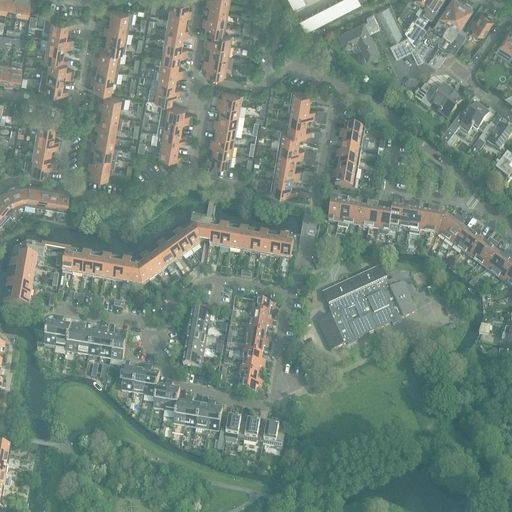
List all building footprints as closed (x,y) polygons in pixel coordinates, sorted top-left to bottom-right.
[(7,0),(5,12),(16,14),(18,0),(7,0)] [(29,0),(18,0),(16,14),(27,16),(29,0)] [(174,0),(169,0),(168,10),(190,14),(191,9),(186,9),(188,2),(174,0)] [(288,0),(294,9),(306,3),(304,0),(288,0)] [(338,0),(299,20),(304,29),(305,32),(329,20),(361,4),(360,2),(360,1),(359,1),(359,0),(338,0)] [(406,31),(405,32),(408,37),(415,47),(424,33),(426,30),(423,28),(431,16),(432,17),(442,1),(441,0),(427,0),(425,4),(422,8),(418,14),(418,15),(413,22),(412,21),(410,24),(406,31)] [(424,33),(415,47),(424,61),(435,44),(435,43),(445,27),(462,2),(459,0),(449,0),(440,15),(440,16),(433,28),(429,25),(426,30),(426,29),(426,30),(424,33)] [(208,6),(206,12),(226,16),(228,6),(205,2),(204,5),(208,6)] [(445,27),(435,43),(435,44),(444,49),(443,51),(446,53),(448,50),(455,40),(460,33),(457,31),(472,8),(462,2),(445,27)] [(388,8),(374,14),(390,46),(397,59),(411,52),(418,64),(424,61),(415,47),(408,37),(403,39),(395,21),(394,20),(388,8)] [(109,14),(108,20),(128,24),(128,23),(130,24),(132,13),(106,9),(105,13),(109,14)] [(189,18),(190,14),(168,10),(167,20),(184,23),(185,17),(189,18)] [(202,17),(201,21),(225,25),(226,16),(206,12),(206,18),(202,17)] [(482,36),(492,21),(490,20),(490,18),(487,16),(485,17),(480,14),(475,21),(474,20),(469,28),(473,30),(470,34),(478,39),(481,35),(482,36)] [(29,25),(36,26),(38,16),(31,15),(29,25)] [(357,41),(362,51),(366,60),(378,55),(368,35),(379,29),(372,15),(366,19),(368,22),(363,25),(362,23),(338,35),(344,47),(357,41)] [(43,29),(49,30),(66,33),(67,27),(75,29),(76,24),(44,19),(43,29)] [(103,25),(103,29),(127,33),(128,24),(108,20),(107,26),(103,25)] [(183,29),(184,23),(167,20),(165,30),(186,34),(187,29),(183,29)] [(203,32),(211,33),(223,35),(225,25),(201,21),(201,25),(204,26),(203,32)] [(125,43),(127,33),(103,29),(102,34),(105,34),(105,40),(122,43),(125,43)] [(496,51),(505,57),(509,59),(511,54),(511,30),(510,29),(496,51)] [(65,39),(66,33),(49,30),(47,40),(73,44),(73,41),(65,39)] [(186,38),(186,34),(165,30),(163,40),(181,43),(182,37),(186,38)] [(231,36),(223,35),(211,33),(210,39),(206,38),(205,43),(229,47),(231,36)] [(455,40),(448,50),(454,53),(465,36),(461,34),(460,33),(455,40)] [(72,49),(73,44),(47,40),(45,50),(62,52),(63,47),(72,49)] [(99,45),(99,49),(120,53),(122,43),(105,40),(104,46),(99,45)] [(180,49),(181,43),(163,40),(161,50),(187,55),(188,50),(180,49)] [(209,47),(208,53),(227,57),(229,47),(205,43),(205,47),(209,47)] [(435,44),(424,61),(436,69),(441,60),(446,53),(443,51),(444,49),(435,44)] [(94,54),(93,59),(119,63),(120,53),(99,49),(98,55),(94,54)] [(464,49),(461,53),(469,59),(472,54),(464,49)] [(44,60),(48,61),(65,64),(69,64),(70,61),(61,59),(62,52),(45,50),(44,60)] [(186,59),(187,55),(161,50),(160,60),(177,63),(178,57),(186,59)] [(203,59),(202,63),(226,67),(227,57),(208,53),(207,59),(203,59)] [(97,63),(96,69),(117,73),(119,63),(93,59),(93,63),(97,63)] [(11,65),(7,87),(11,88),(12,83),(18,84),(22,62),(11,60),(11,65)] [(176,69),(177,63),(160,60),(158,70),(184,74),(184,70),(176,69)] [(64,70),(65,64),(48,61),(47,71),(72,75),(73,72),(64,70)] [(224,77),(226,67),(202,63),(201,67),(205,68),(204,74),(224,77)] [(3,86),(7,87),(11,65),(1,64),(0,67),(0,81),(3,82),(3,86)] [(115,84),(117,73),(96,69),(95,75),(91,75),(90,79),(111,83),(115,84)] [(41,70),(40,80),(62,84),(63,78),(72,79),(72,75),(47,71),(46,71),(41,70)] [(183,79),(184,74),(158,70),(156,80),(174,83),(175,77),(183,79)] [(109,92),(111,83),(90,79),(89,83),(93,83),(92,90),(109,92)] [(61,90),(62,84),(40,80),(38,90),(69,95),(70,91),(61,90)] [(173,89),(174,83),(156,80),(155,90),(184,95),(185,91),(173,89)] [(449,117),(460,102),(449,94),(451,92),(443,86),(439,91),(433,86),(431,89),(424,85),(414,98),(429,110),(432,104),(449,117)] [(379,88),(378,92),(381,94),(386,94),(388,92),(389,89),(386,86),(381,86),(379,88)] [(184,100),(184,95),(155,90),(148,89),(146,99),(153,100),(170,103),(171,97),(184,100)] [(291,90),(289,101),(309,104),(310,98),(319,100),(320,95),(291,90)] [(216,98),(216,102),(240,106),(241,96),(221,92),(220,98),(216,98)] [(98,100),(97,104),(118,108),(118,109),(122,109),(124,99),(103,95),(102,101),(98,100)] [(308,110),(309,104),(289,101),(287,111),(316,116),(317,112),(308,110)] [(219,107),(218,113),(238,116),(240,106),(216,102),(215,106),(219,107)] [(101,109),(99,115),(117,118),(118,109),(118,108),(97,104),(97,108),(101,109)] [(160,105),(159,115),(190,120),(191,117),(182,115),(183,109),(160,105)] [(459,114),(447,131),(454,135),(459,128),(467,134),(471,129),(472,129),(473,127),(477,130),(478,130),(483,133),(487,128),(482,124),(483,123),(489,115),(475,106),(465,119),(459,114)] [(316,120),(316,116),(287,111),(285,121),(306,124),(307,118),(316,120)] [(213,118),(212,122),(236,126),(238,116),(218,113),(217,118),(213,118)] [(95,120),(94,124),(115,128),(117,118),(99,115),(98,121),(95,120)] [(189,124),(190,120),(159,115),(157,125),(180,129),(181,123),(189,124)] [(63,125),(34,120),(32,130),(36,131),(53,134),(54,128),(63,129),(63,125)] [(305,130),(306,124),(285,121),(283,131),(309,136),(313,136),(314,132),(305,130)] [(215,127),(214,133),(234,136),(236,126),(212,122),(211,126),(215,127)] [(97,129),(96,135),(113,138),(115,128),(94,124),(93,129),(97,129)] [(491,124),(479,140),(485,145),(487,143),(499,152),(511,134),(499,124),(496,128),(491,124)] [(155,135),(156,135),(191,141),(191,137),(179,135),(180,129),(157,125),(155,135)] [(339,132),(339,136),(362,140),(363,130),(345,127),(343,133),(339,132)] [(308,139),(309,136),(283,131),(279,130),(278,140),(298,144),(299,138),(308,139)] [(52,140),(53,134),(36,131),(34,141),(60,146),(60,141),(52,140)] [(209,138),(209,142),(233,146),(234,136),(214,133),(213,138),(209,138)] [(91,140),(90,145),(111,148),(113,138),(96,135),(95,141),(91,140)] [(150,145),(155,146),(176,149),(177,143),(190,145),(191,141),(156,135),(155,135),(152,135),(150,145)] [(342,141),(341,147),(360,150),(362,140),(339,136),(338,141),(342,141)] [(297,150),(298,144),(278,140),(276,150),(305,156),(306,151),(297,150)] [(59,150),(60,146),(34,141),(32,151),(49,154),(50,148),(59,150)] [(212,147),(211,153),(231,156),(233,146),(209,142),(208,146),(212,147)] [(116,149),(111,148),(90,145),(89,149),(93,149),(92,155),(115,159),(116,149)] [(175,155),(176,149),(155,146),(153,156),(183,161),(187,161),(188,157),(184,157),(175,155)] [(336,152),(335,156),(358,160),(360,150),(341,147),(340,153),(336,152)] [(304,160),(305,156),(276,150),(274,160),(295,164),(296,158),(304,160)] [(48,160),(49,154),(32,151),(31,161),(56,166),(57,162),(48,160)] [(507,177),(511,171),(511,155),(507,152),(502,158),(495,168),(507,177)] [(229,167),(231,156),(211,153),(210,158),(206,158),(205,163),(229,167)] [(113,169),(115,159),(92,155),(91,161),(87,160),(87,165),(108,168),(113,169)] [(339,162),(338,167),(356,171),(358,160),(335,156),(334,161),(339,162)] [(23,160),(21,170),(46,174),(47,168),(56,169),(56,166),(31,161),(23,160)] [(294,170),(295,164),(274,160),(272,170),(302,175),(302,171),(294,170)] [(106,178),(108,168),(87,165),(86,169),(90,170),(89,175),(106,178)] [(332,172),(332,176),(355,180),(356,171),(338,167),(337,173),(332,172)] [(304,169),(303,181),(313,181),(313,169),(304,169)] [(301,180),(302,175),(272,170),(270,181),(291,184),(292,178),(301,180)] [(353,191),(355,180),(332,176),(331,181),(335,181),(334,187),(353,191)] [(251,177),(250,187),(257,188),(258,179),(251,177)] [(290,190),(291,184),(270,181),(269,190),(298,196),(299,191),(290,190)] [(18,186),(7,189),(15,209),(24,205),(27,185),(18,186)] [(24,205),(34,207),(38,187),(27,185),(24,205)] [(34,207),(44,209),(48,189),(38,187),(34,207)] [(0,194),(0,210),(7,217),(14,209),(15,209),(7,189),(0,194)] [(44,209),(54,210),(58,191),(48,189),(44,209)] [(68,192),(58,191),(54,210),(65,212),(68,192)] [(328,221),(338,223),(342,204),(336,203),(338,195),(333,194),(328,221)] [(348,230),(349,225),(353,198),(349,197),(347,205),(342,204),(338,223),(337,228),(348,230)] [(358,199),(353,198),(349,225),(359,227),(362,208),(356,207),(358,199)] [(400,228),(404,209),(398,208),(399,201),(394,200),(393,206),(390,226),(389,232),(399,233),(400,228)] [(368,209),(362,208),(359,227),(369,229),(374,202),(369,201),(368,209)] [(378,203),(374,202),(369,229),(379,230),(382,212),(376,211),(378,203)] [(409,210),(404,209),(400,228),(410,230),(415,204),(410,203),(409,210)] [(419,204),(415,204),(410,230),(420,232),(424,213),(418,212),(419,204)] [(389,232),(390,226),(393,206),(389,205),(388,213),(382,212),(379,230),(378,234),(379,235),(387,237),(388,236),(389,232)] [(429,214),(424,213),(420,232),(431,234),(435,207),(431,207),(429,214)] [(439,208),(435,207),(431,234),(439,235),(446,217),(438,216),(439,208)] [(453,222),(446,217),(439,235),(446,240),(461,219),(458,216),(453,222)] [(464,221),(461,219),(446,240),(454,246),(465,231),(460,227),(464,221)] [(209,247),(219,249),(222,227),(218,227),(218,230),(208,229),(195,227),(184,235),(182,232),(179,234),(191,252),(199,246),(198,244),(200,243),(206,244),(209,244),(209,247)] [(227,228),(222,227),(219,249),(229,250),(232,233),(227,232),(227,228)] [(469,234),(465,231),(454,246),(462,252),(477,230),(474,228),(469,234)] [(238,234),(232,233),(229,250),(239,252),(242,231),(239,230),(238,234)] [(481,233),(477,230),(462,252),(470,258),(481,243),(476,239),(481,233)] [(247,232),(242,231),(239,252),(249,254),(252,236),(247,235),(247,232)] [(177,240),(172,243),(182,257),(191,252),(179,234),(175,237),(177,240)] [(258,237),(252,236),(249,254),(259,255),(263,234),(259,234),(258,237)] [(267,235),(263,234),(259,255),(269,257),(272,240),(267,239),(267,235)] [(278,241),(272,240),(269,257),(279,259),(283,238),(279,237),(278,241)] [(287,238),(283,238),(279,259),(290,260),(293,243),(287,242),(287,238)] [(486,246),(481,243),(470,258),(479,264),(494,242),(490,240),(486,246)] [(497,245),(494,242),(479,264),(487,270),(498,254),(493,251),(497,245)] [(165,244),(162,246),(174,263),(182,257),(172,243),(167,247),(165,244)] [(14,260),(14,264),(35,268),(37,258),(43,259),(45,248),(28,245),(26,256),(19,255),(18,261),(14,260)] [(160,252),(156,255),(166,269),(174,263),(162,246),(158,249),(160,252)] [(61,273),(72,275),(75,257),(69,256),(70,253),(65,252),(61,273)] [(503,258),(498,254),(487,270),(495,276),(511,254),(507,252),(503,258)] [(511,259),(511,255),(511,254),(495,276),(503,282),(511,269),(511,264),(510,263),(511,259)] [(81,258),(75,257),(72,275),(82,277),(86,255),(81,255),(81,258)] [(90,256),(86,255),(82,277),(92,279),(95,261),(90,260),(90,256)] [(148,256),(145,258),(158,275),(166,269),(156,255),(150,259),(148,256)] [(101,262),(95,261),(92,279),(103,280),(106,259),(101,258),(101,262)] [(143,264),(139,267),(149,281),(158,275),(145,258),(141,261),(143,264)] [(314,271),(331,263),(329,258),(312,267),(314,271)] [(110,260),(106,259),(103,280),(113,282),(116,264),(110,263),(110,260)] [(121,265),(116,264),(113,282),(123,284),(126,262),(121,261),(121,265)] [(130,263),(126,262),(123,284),(133,285),(136,268),(130,267),(130,263)] [(17,269),(16,275),(33,278),(35,268),(14,264),(13,268),(17,269)] [(141,287),(149,281),(139,267),(137,268),(136,268),(133,285),(141,287)] [(317,323),(325,340),(331,352),(356,340),(375,332),(374,331),(391,323),(391,324),(415,313),(402,284),(398,286),(395,279),(387,282),(380,267),(322,294),(332,316),(317,323)] [(511,269),(503,282),(511,287),(511,286),(511,269)] [(11,279),(10,285),(32,288),(33,278),(16,275),(15,280),(11,279)] [(14,289),(12,295),(30,298),(32,288),(10,285),(9,288),(14,289)] [(28,308),(30,298),(12,295),(12,300),(7,300),(7,304),(28,308)] [(250,306),(249,311),(268,314),(270,308),(275,308),(275,305),(254,301),(253,306),(250,306)] [(251,316),(250,322),(272,325),(272,321),(267,321),(268,314),(249,311),(248,316),(251,316)] [(192,313),(190,324),(208,327),(210,316),(192,313)] [(43,347),(54,349),(60,319),(56,318),(55,325),(47,323),(44,340),(43,347)] [(63,319),(60,319),(54,349),(65,350),(66,351),(69,330),(70,327),(62,326),(63,319)] [(246,326),(246,332),(265,335),(266,328),(271,329),(272,325),(250,322),(249,327),(246,326)] [(190,324),(188,334),(207,337),(208,327),(190,324)] [(65,353),(77,355),(82,326),(78,325),(77,331),(69,330),(66,351),(65,350),(65,353)] [(85,326),(82,326),(77,355),(88,357),(92,334),(84,333),(85,326)] [(99,335),(92,334),(88,357),(99,359),(105,330),(101,329),(99,335)] [(107,330),(105,330),(99,359),(111,361),(115,338),(106,336),(107,330)] [(122,339),(115,338),(111,361),(122,363),(126,340),(127,333),(123,332),(122,339)] [(264,340),(265,335),(246,332),(245,336),(248,336),(247,342),(268,345),(269,341),(264,340)] [(187,340),(186,345),(205,348),(206,340),(207,337),(188,334),(187,340)] [(511,337),(504,337),(504,336),(503,336),(502,340),(501,346),(511,348),(511,337)] [(268,349),(268,345),(247,342),(246,347),(243,347),(242,351),(262,355),(263,348),(268,349)] [(186,345),(184,356),(203,359),(205,348),(186,345)] [(511,348),(501,346),(499,356),(511,358),(511,348)] [(261,361),(262,355),(242,351),(242,356),(244,357),(243,362),(265,366),(266,362),(261,361)] [(201,369),(203,359),(184,356),(183,366),(201,369)] [(121,391),(133,393),(137,371),(129,370),(130,363),(126,362),(121,391)] [(264,369),(265,366),(243,362),(242,367),(240,367),(239,372),(258,375),(259,368),(264,369)] [(108,380),(110,366),(104,365),(101,379),(108,380)] [(144,372),(137,371),(133,393),(144,395),(149,366),(146,366),(144,372)] [(152,367),(149,366),(144,395),(154,397),(155,397),(157,387),(159,375),(151,374),(152,367)] [(257,381),(258,375),(239,372),(238,376),(241,376),(240,382),(261,386),(262,382),(257,381)] [(152,409),(164,411),(169,382),(166,382),(164,388),(157,387),(155,397),(154,397),(152,409)] [(173,383),(169,382),(164,411),(175,413),(177,403),(179,392),(172,390),(173,383)] [(261,389),(261,386),(240,382),(239,387),(236,387),(236,391),(255,395),(256,388),(261,389)] [(173,425),(185,427),(190,398),(186,397),(185,404),(177,403),(175,413),(173,425)] [(193,399),(190,398),(185,427),(196,429),(200,407),(192,405),(193,399)] [(207,408),(200,407),(196,429),(207,431),(212,402),(208,401),(207,408)] [(215,403),(212,402),(207,431),(218,433),(222,411),(214,409),(215,403)] [(238,439),(244,440),(247,423),(241,422),(241,419),(228,417),(226,431),(225,439),(226,439),(225,442),(236,444),(237,441),(238,439)] [(257,442),(263,443),(266,426),(260,425),(260,423),(247,420),(247,423),(244,440),(244,442),(256,445),(257,442)] [(266,426),(263,443),(263,446),(275,448),(275,449),(282,450),(286,429),(279,428),(279,426),(267,424),(266,426)] [(0,455),(9,457),(11,447),(0,445),(0,455)] [(0,465),(8,467),(9,457),(0,455),(0,465)]
